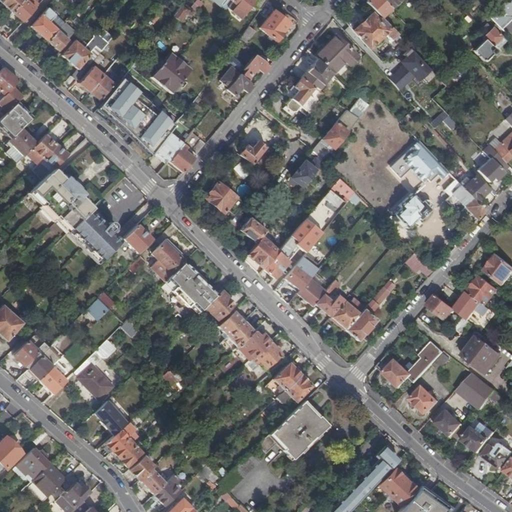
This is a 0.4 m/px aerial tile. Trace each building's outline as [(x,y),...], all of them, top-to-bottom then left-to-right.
[(0,13),(0,25),(3,23),(22,0),(0,0),(0,2),(6,8),(0,13)] [(18,18),(22,22),(36,6),(30,0),(28,3),(25,0),(22,0),(3,23),(9,28),(18,18)] [(230,1),(231,0),(210,0),(224,10),(226,7),(230,1)] [(231,0),(230,1),(226,7),(239,18),(253,1),(250,0),(231,0)] [(265,0),(256,0),(252,5),(258,10),(265,0)] [(381,0),(366,0),(365,2),(379,17),(380,18),(390,8),(381,0)] [(381,0),(390,8),(398,0),(381,0)] [(496,26),(501,30),(511,21),(511,19),(511,0),(506,0),(498,8),(488,16),(495,24),(496,26)] [(181,4),(172,15),(180,21),(184,15),(189,18),(193,13),(181,4)] [(30,27),(46,42),(57,30),(63,23),(46,8),(30,27)] [(287,24),(272,11),(258,28),(274,41),(280,34),(279,33),(287,24)] [(380,18),(379,17),(376,20),(370,15),(353,31),(367,47),(377,39),(379,41),(381,38),(379,36),(383,33),(390,40),(396,35),(380,18)] [(254,31),(247,26),(238,39),(245,44),(254,31)] [(505,41),(491,27),(484,34),(481,38),(483,40),(472,50),(483,62),(491,55),(492,55),(494,53),(495,51),(505,41)] [(46,42),(57,51),(70,36),(62,29),(59,32),(57,30),(46,42)] [(94,47),(100,52),(107,43),(95,32),(92,35),(92,38),(90,41),(94,45),(94,47)] [(313,57),(315,59),(331,74),(343,62),(347,67),(356,57),(335,35),(313,57)] [(20,51),(27,57),(37,45),(30,39),(20,51)] [(60,85),(67,91),(100,52),(94,47),(94,45),(90,41),(83,48),(74,40),(71,43),(69,41),(62,49),(64,51),(60,56),(76,69),(70,77),(69,76),(66,80),(61,83),(60,85)] [(49,48),(41,57),(47,62),(52,57),(55,53),(49,48)] [(387,57),(392,52),(389,48),(383,53),(387,57)] [(427,82),(434,75),(408,48),(402,54),(407,60),(395,72),(405,83),(409,79),(412,77),(416,81),(420,78),(425,83),(427,81),(427,82)] [(170,94),(190,71),(188,69),(190,67),(182,60),(180,63),(169,54),(150,77),(170,94)] [(262,74),(268,66),(253,55),(241,70),(244,72),(240,76),(246,81),(256,69),(262,74)] [(315,59),(299,78),(317,91),(331,75),(331,74),(315,59)] [(77,83),(88,92),(102,75),(92,66),(77,83)] [(18,81),(2,68),(0,70),(0,98),(12,87),(18,81)] [(227,88),(237,74),(229,68),(218,81),(227,88)] [(405,83),(395,72),(387,78),(397,90),(405,83)] [(246,93),(252,86),(246,81),(240,76),(237,74),(227,88),(225,89),(233,96),(240,88),(246,93)] [(102,75),(88,92),(98,101),(113,84),(102,75)] [(412,77),(409,79),(419,89),(425,83),(420,78),(416,81),(412,77)] [(309,92),(319,100),(323,95),(317,91),(299,78),(292,87),(296,91),(293,95),(286,104),(294,111),(296,109),(309,92)] [(121,79),(97,109),(149,156),(153,150),(170,129),(172,126),(121,79)] [(288,90),(293,95),(296,91),(292,87),(291,86),(288,90)] [(21,96),(12,87),(0,98),(0,117),(16,102),(21,96)] [(309,92),(296,109),(306,117),(319,100),(309,92)] [(357,119),(367,106),(359,99),(348,112),(357,119)] [(31,117),(16,102),(0,117),(0,143),(2,146),(4,144),(20,129),(31,117)] [(294,111),(286,104),(282,109),(290,115),(294,111)] [(332,149),(357,119),(348,112),(345,110),(321,140),(322,141),(332,149)] [(429,125),(433,129),(447,116),(444,112),(437,118),(429,125)] [(187,137),(192,131),(186,127),(181,133),(187,137)] [(35,144),(20,129),(4,144),(8,148),(4,152),(15,164),(24,155),(35,144)] [(153,150),(167,161),(181,144),(171,136),(174,132),(170,129),(153,150)] [(181,173),(206,143),(192,131),(187,137),(181,144),(167,161),(181,173)] [(511,157),(511,132),(500,145),(510,155),(511,157)] [(55,144),(45,135),(35,144),(24,155),(36,165),(38,162),(56,145),(55,144)] [(418,139),(388,167),(398,178),(408,168),(421,182),(433,171),(439,178),(447,171),(418,139)] [(246,145),(238,154),(251,165),(265,147),(257,140),(250,148),(246,145)] [(322,141),(318,146),(328,154),(332,149),(322,141)] [(57,145),(56,145),(38,162),(39,163),(49,172),(52,170),(68,154),(57,145)] [(503,161),(493,151),(488,145),(482,151),(489,159),(502,172),(508,166),(503,161)] [(510,155),(500,145),(493,151),(503,161),(510,155)] [(318,146),(313,152),(324,160),(328,154),(318,146)] [(263,158),(255,168),(261,173),(269,163),(263,158)] [(495,181),(503,173),(502,172),(489,159),(477,171),(488,182),(492,178),(495,181)] [(302,187),(315,171),(304,162),(290,178),(302,187)] [(52,170),(49,172),(27,193),(40,206),(64,182),(61,179),(52,170)] [(451,194),(457,200),(465,191),(462,189),(447,171),(439,178),(453,192),(451,194)] [(482,196),(488,189),(476,176),(462,189),(465,191),(475,202),(482,196)] [(74,185),(68,179),(64,182),(71,189),(74,185)] [(352,193),(338,179),(332,186),(347,200),(352,193)] [(71,189),(64,182),(40,206),(46,212),(71,189)] [(226,209),(232,215),(243,203),(216,182),(215,183),(213,183),(210,186),(211,189),(209,191),(206,191),(204,194),(205,196),(204,198),(205,199),(205,202),(207,204),(210,203),(216,208),(216,210),(218,212),(220,211),(222,213),(226,209)] [(82,193),(74,185),(71,189),(78,196),(82,193)] [(78,196),(71,189),(46,212),(67,233),(68,231),(88,212),(89,211),(91,209),(78,196)] [(261,269),(273,279),(288,262),(283,258),(294,245),(298,249),(304,253),(320,233),(345,202),(329,190),(304,219),(301,223),(292,233),(276,251),(261,269)] [(476,221),(484,212),(475,202),(465,191),(457,200),(458,201),(457,203),(463,209),(465,211),(466,210),(476,221)] [(420,203),(410,193),(398,206),(400,208),(393,215),(406,228),(416,218),(418,220),(429,210),(428,209),(430,207),(430,204),(428,201),(424,201),(422,203),(421,202),(420,203)] [(457,200),(451,194),(445,200),(450,206),(457,200)] [(458,201),(457,200),(450,206),(455,209),(455,216),(463,209),(457,203),(458,201)] [(106,224),(91,209),(89,211),(104,226),(106,224)] [(104,226),(89,211),(88,212),(106,231),(113,224),(111,223),(108,223),(106,224),(104,226)] [(114,226),(113,224),(106,231),(88,212),(68,231),(99,262),(118,243),(111,236),(112,235),(111,233),(113,231),(114,229),(114,226)] [(238,231),(255,244),(263,235),(266,231),(249,218),(238,231)] [(152,240),(137,224),(123,239),(138,254),(152,240)] [(99,262),(68,231),(67,233),(65,234),(97,265),(99,262)] [(242,260),(257,274),(261,269),(276,251),(265,241),(267,238),(263,235),(255,244),(242,260)] [(164,282),(166,280),(182,264),(177,260),(179,258),(182,254),(166,238),(151,254),(157,260),(150,267),(164,282)] [(283,258),(288,262),(298,249),(294,245),(283,258)] [(427,277),(433,271),(413,252),(408,258),(427,277)] [(511,266),(497,254),(484,270),(502,285),(510,275),(511,276),(511,266)] [(145,262),(139,256),(128,268),(134,273),(145,262)] [(204,307),(216,296),(203,284),(206,281),(199,274),(197,277),(190,270),(183,263),(182,264),(166,280),(174,288),(171,290),(170,291),(186,307),(187,306),(190,304),(199,312),(204,307)] [(284,279),(299,291),(309,279),(305,275),(309,269),(310,268),(303,264),(298,270),(294,267),(284,279)] [(197,277),(199,274),(192,267),(190,270),(197,277)] [(314,273),(309,269),(305,275),(309,279),(314,273)] [(314,273),(309,279),(319,286),(324,280),(314,273)] [(481,276),(468,292),(485,306),(498,289),(481,276)] [(312,307),(314,304),(327,289),(325,287),(323,289),(319,286),(309,279),(299,291),(296,294),(312,307)] [(163,282),(171,290),(174,288),(166,280),(164,282),(163,282)] [(314,304),(329,317),(343,301),(337,295),(332,301),(328,298),(339,285),(334,281),(327,289),(314,304)] [(359,314),(345,330),(357,341),(376,320),(369,315),(388,293),(382,288),(359,314)] [(232,304),(220,291),(216,296),(204,307),(215,320),(232,304)] [(454,309),(464,317),(468,320),(476,310),(484,316),(489,309),(485,306),(468,292),(454,309)] [(429,304),(434,308),(447,319),(454,309),(437,295),(429,304)] [(108,303),(100,296),(97,299),(105,307),(108,303)] [(97,299),(87,309),(98,320),(108,310),(105,307),(97,299)] [(329,317),(345,330),(359,314),(343,301),(329,317)] [(187,306),(196,315),(199,312),(190,304),(187,306)] [(0,335),(6,341),(22,322),(2,305),(0,306),(0,335)] [(242,321),(232,310),(216,326),(225,337),(242,321)] [(464,317),(455,329),(461,333),(470,322),(468,320),(464,317)] [(132,335),(138,330),(127,319),(122,323),(121,324),(132,335)] [(235,347),(252,332),(242,321),(225,337),(235,347)] [(249,359),(268,342),(260,334),(257,337),(252,332),(235,347),(239,352),(242,352),(249,359)] [(499,344),(490,337),(486,343),(477,336),(462,354),(486,373),(501,354),(495,350),(499,344)] [(114,349),(105,340),(73,373),(78,378),(77,378),(98,400),(112,386),(92,367),(101,358),(106,358),(114,349)] [(23,366),(38,352),(27,341),(12,355),(23,366)] [(412,375),(409,378),(415,383),(444,350),(432,341),(419,355),(421,358),(411,370),(409,372),(412,375)] [(279,355),(268,342),(249,359),(256,366),(260,363),(264,368),(279,355)] [(34,377),(37,380),(51,366),(54,363),(58,359),(48,348),(23,373),(30,380),(34,377)] [(388,352),(376,366),(399,389),(409,378),(412,375),(409,372),(388,352)] [(449,358),(443,353),(433,365),(438,370),(449,358)] [(58,359),(54,363),(57,367),(63,362),(59,358),(58,359)] [(256,366),(249,359),(243,365),(245,368),(247,366),(251,371),(256,366)] [(281,392),(299,374),(288,362),(271,379),(279,388),(278,389),(281,392)] [(37,380),(52,394),(66,380),(61,376),(64,373),(62,371),(59,374),(51,366),(37,380)] [(173,367),(168,372),(176,381),(177,383),(182,378),(173,367)] [(161,376),(170,386),(176,381),(168,372),(167,371),(161,376)] [(473,373),(455,392),(480,412),(489,400),(496,391),(473,373)] [(311,386),(299,374),(281,392),(275,399),(280,404),(286,398),(286,397),(287,395),(294,402),(311,386)] [(249,380),(243,385),(247,390),(253,385),(249,380)] [(177,383),(176,381),(170,386),(176,393),(182,387),(177,383)] [(438,401),(422,387),(410,399),(426,415),(438,401)] [(496,391),(489,400),(493,403),(495,400),(506,408),(510,402),(496,391)] [(126,423),(106,400),(93,414),(99,421),(98,422),(105,429),(106,428),(112,436),(119,430),(126,423)] [(326,426),(303,401),(256,445),(264,454),(275,444),(290,460),(304,447),(303,447),(312,437),(313,438),(326,426)] [(436,423),(451,437),(463,424),(448,410),(436,423)] [(170,416),(165,420),(169,425),(174,421),(170,416)] [(169,425),(165,421),(159,426),(163,431),(169,425)] [(462,441),(479,453),(493,434),(490,432),(486,438),(472,427),(462,441)] [(178,441),(181,438),(179,436),(180,436),(173,428),(172,429),(169,432),(178,441)] [(42,431),(40,430),(31,440),(32,441),(42,431)] [(112,436),(101,445),(109,453),(110,451),(126,438),(119,430),(112,436)] [(42,431),(32,441),(35,445),(46,434),(42,431)] [(132,432),(126,438),(110,451),(118,460),(133,446),(130,442),(136,436),(132,432)] [(0,441),(0,469),(3,467),(4,469),(20,453),(4,437),(0,441)] [(501,468),(505,471),(511,460),(508,458),(511,452),(511,451),(502,444),(500,445),(496,450),(490,445),(485,452),(483,455),(482,456),(500,469),(501,468)] [(123,465),(118,470),(120,473),(126,468),(139,455),(141,454),(133,446),(118,460),(123,465)] [(348,511),(398,460),(384,447),(374,457),(377,461),(328,511),(348,511)] [(37,453),(32,448),(10,469),(26,485),(37,474),(47,464),(43,460),(46,457),(40,450),(37,453)] [(259,460),(250,451),(219,480),(217,482),(226,491),(259,460)] [(139,455),(126,468),(127,469),(141,457),(139,455)] [(141,457),(127,469),(137,480),(149,468),(151,466),(142,456),(141,457)] [(69,474),(53,458),(47,464),(37,474),(52,490),(58,485),(69,474)] [(205,465),(196,474),(201,479),(204,477),(208,480),(206,482),(209,485),(211,483),(217,478),(205,465)] [(149,468),(137,480),(152,495),(168,479),(162,474),(158,478),(149,468)] [(377,486),(398,505),(413,489),(393,469),(377,486)] [(69,473),(69,474),(58,485),(63,491),(59,495),(72,509),(81,500),(88,493),(79,484),(78,486),(73,481),(75,479),(69,473)] [(168,479),(152,495),(156,499),(163,507),(178,492),(172,486),(177,480),(172,475),(168,479)] [(211,483),(209,485),(215,492),(217,489),(211,483)] [(217,489),(215,492),(224,501),(225,500),(229,496),(220,487),(217,489)] [(396,511),(447,511),(449,510),(419,488),(413,495),(412,494),(396,511)] [(229,496),(225,500),(234,509),(237,506),(229,496)] [(166,511),(182,511),(188,507),(187,506),(180,499),(166,511)] [(79,511),(86,506),(81,500),(72,509),(68,511),(79,511)]
